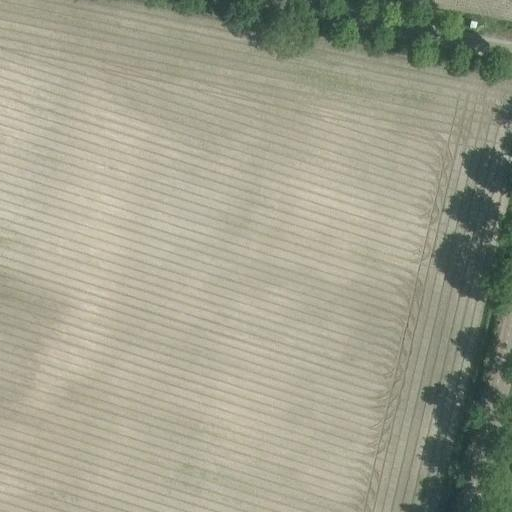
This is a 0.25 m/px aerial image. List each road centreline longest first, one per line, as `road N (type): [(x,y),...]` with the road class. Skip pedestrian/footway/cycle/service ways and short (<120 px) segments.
road 1 (unclassified): [(304,0),(511,45)]
road 2 (unclassified): [(473,511),(511,337)]
